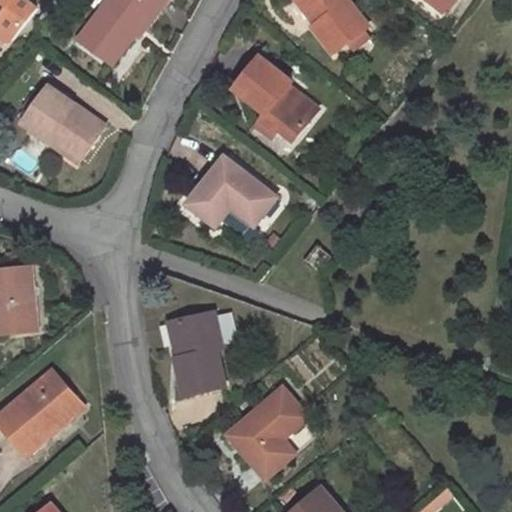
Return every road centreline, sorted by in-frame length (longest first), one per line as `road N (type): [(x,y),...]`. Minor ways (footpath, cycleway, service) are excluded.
road 1 (residential): [(196,511),(173,485),(144,416),(108,236)]
road 2 (residential): [(108,236),(221,0)]
